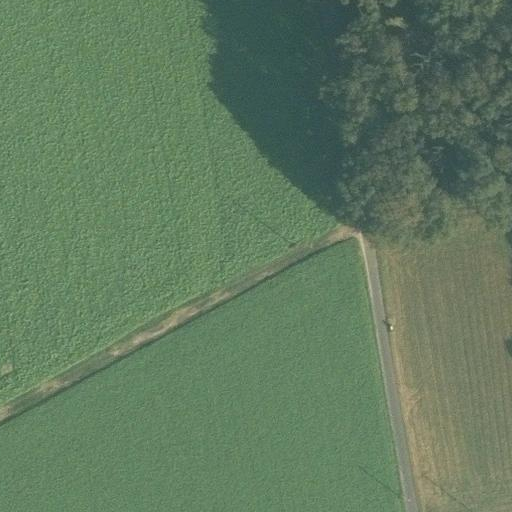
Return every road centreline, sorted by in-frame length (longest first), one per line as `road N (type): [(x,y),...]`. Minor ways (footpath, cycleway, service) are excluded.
road 1 (track): [(0,417),(360,217),(511,197)]
road 2 (track): [(326,0),(410,511)]
